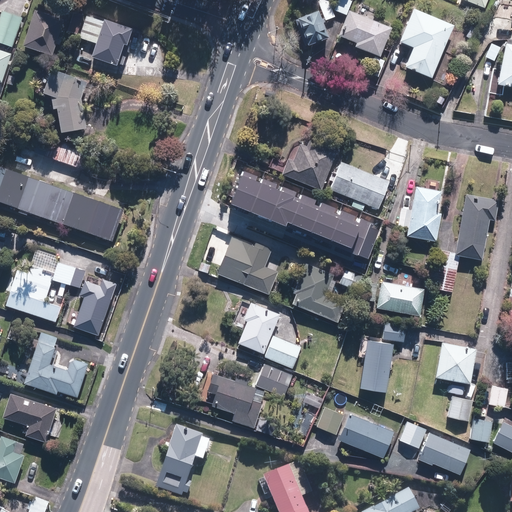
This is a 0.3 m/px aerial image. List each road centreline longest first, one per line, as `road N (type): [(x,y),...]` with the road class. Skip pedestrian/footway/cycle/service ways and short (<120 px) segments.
road 1 (primary): [(78,511),(232,66)]
road 2 (residential): [(511,144),(431,129),(323,89)]
